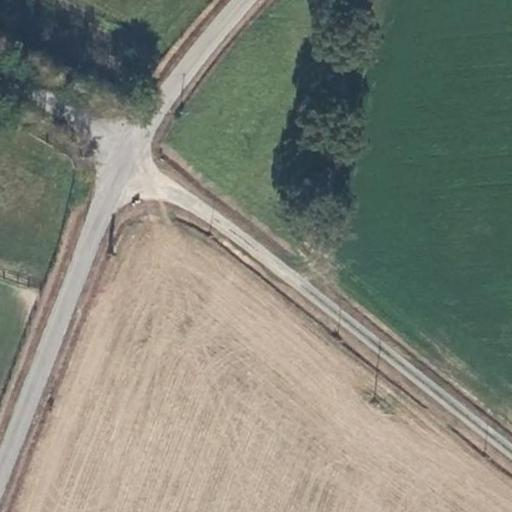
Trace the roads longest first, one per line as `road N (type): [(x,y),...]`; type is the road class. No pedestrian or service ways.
road 1 (unclassified): [(511,452),(230,230),(126,162)]
road 2 (unclassified): [(0,464),(126,162)]
road 3 (unclassified): [(126,162),(160,101),(239,0)]
road 4 (unclassified): [(126,162),(92,129),(0,77)]
